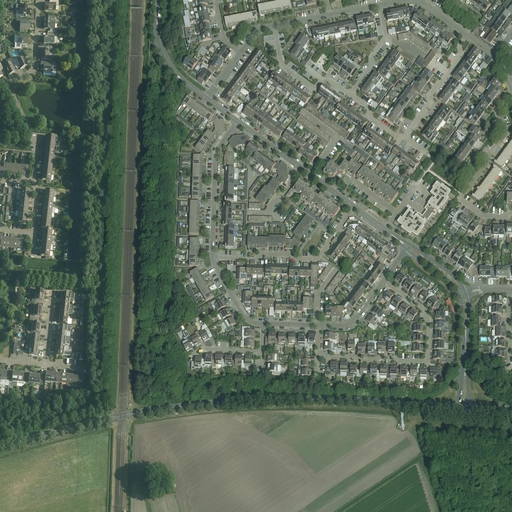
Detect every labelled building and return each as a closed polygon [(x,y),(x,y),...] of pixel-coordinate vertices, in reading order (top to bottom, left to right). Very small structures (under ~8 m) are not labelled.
[(480,9),(486,2),(482,0),(480,0),(476,6),(480,9)] [(45,11),(55,12),(56,7),(58,7),(58,1),(52,1),(52,4),(45,4),(45,11)] [(485,12),(490,5),(486,2),(480,9),(485,12)] [(511,8),(506,4),(505,3),(501,8),(510,14),(510,15),(511,16),(511,14),(511,8)] [(16,6),(16,12),(20,12),(20,18),(27,18),(27,16),(29,16),(30,9),(27,9),(27,6),(16,6)] [(511,20),(507,18),(510,15),(510,14),(501,8),(499,7),(496,12),(497,13),(506,19),(508,20),(511,23),(511,21),(511,20)] [(407,8),(402,10),(404,19),(411,17),(411,14),(413,8),(407,9),(407,8)] [(411,21),(416,24),(421,17),(420,16),(422,14),(416,10),(412,15),(414,17),(411,21)] [(497,13),(494,18),(503,24),(505,21),(506,19),(497,13)] [(422,18),(421,17),(416,24),(414,27),(418,30),(420,28),(426,20),(427,18),(424,16),(422,18)] [(44,29),(49,30),(54,30),(55,20),(55,17),(48,17),(48,20),(45,19),(44,29)] [(363,27),(361,17),(356,19),(358,32),(364,31),(363,27)] [(500,27),(503,24),(494,18),(490,22),(499,29),(501,30),(504,33),(505,31),(500,27)] [(24,23),(24,20),(17,19),(17,23),(20,23),(20,33),(24,33),(24,30),(30,30),(30,23),(24,23)] [(425,31),(432,21),(428,19),(427,21),(426,20),(420,28),(425,31)] [(429,34),(430,32),(436,24),(432,21),(425,31),(429,34)] [(489,21),(485,26),(487,27),(488,29),(496,34),(498,31),(499,29),(490,22),(489,21)] [(435,35),(440,28),(436,24),(430,32),(435,35)] [(308,30),(306,30),(308,35),(309,37),(313,36),(313,40),(319,39),(317,30),(316,30),(315,27),(308,29),(308,30)] [(487,27),(483,32),(485,33),(494,40),(497,35),(496,34),(488,29),(487,27)] [(439,38),(445,31),(440,28),(435,35),(439,38)] [(448,33),(445,31),(439,38),(437,40),(442,44),(447,36),(446,35),(448,33)] [(495,41),(485,33),(483,32),(480,37),(481,38),(490,45),(492,41),(497,45),(498,43),(495,41)] [(57,39),(56,38),(57,33),(49,33),(48,38),(44,37),(44,44),(56,45),(57,44),(57,39)] [(447,36),(442,44),(446,47),(449,49),(452,44),(450,42),(452,39),(451,38),(452,36),(449,34),(447,36)] [(15,49),(21,50),(21,45),(28,45),(28,37),(17,36),(17,42),(15,43),(15,49)] [(301,36),(298,40),(306,45),(309,41),(301,36)] [(306,45),(298,40),(295,44),(302,50),(306,45)] [(229,52),(231,49),(223,44),(220,48),(222,50),(221,52),(228,57),(231,53),(229,52)] [(302,50),(295,44),(292,48),(295,49),(294,50),(301,56),(304,51),(302,50)] [(53,48),(45,47),(44,50),(41,50),(41,60),(52,61),(53,48)] [(484,53),(478,49),(477,50),(474,48),(470,53),(477,58),(480,55),(482,56),(484,53)] [(294,50),(292,49),(289,52),(291,54),(290,55),(298,60),(301,56),(294,50)] [(225,62),(228,57),(221,52),(218,50),(214,56),(216,58),(216,59),(221,62),(223,60),(225,62)] [(401,57),(400,55),(397,54),(395,52),(394,51),(393,52),(391,51),(389,54),(398,61),(401,57)] [(258,52),(254,56),(261,61),(265,57),(258,52)] [(477,58),(470,53),(467,58),(474,63),(477,58)] [(398,61),(389,54),(386,57),(388,59),(387,60),(395,65),(398,61)] [(335,68),(342,59),(338,55),(332,63),(334,64),(332,66),(335,68)] [(223,64),(221,62),(216,59),(216,58),(214,56),(210,61),(213,63),(220,68),(223,64)] [(261,61),(254,56),(251,61),(258,66),(261,61)] [(187,68),(192,60),(188,57),(183,65),(187,68)] [(17,59),(13,61),(15,66),(17,70),(20,68),(20,70),(27,66),(24,58),(18,61),(17,59)] [(191,71),(197,63),(198,61),(194,58),(192,60),(187,68),(191,71)] [(474,63),(467,58),(463,63),(470,68),(471,69),(475,64),(474,63)] [(12,67),(15,66),(13,61),(11,59),(6,61),(7,64),(4,66),(9,75),(15,72),(12,67)] [(341,69),(347,62),(342,59),(335,68),(339,71),(340,69),(341,69)] [(395,65),(387,60),(387,61),(385,59),(382,63),(392,70),(395,65)] [(258,66),(251,61),(248,65),(255,70),(258,66)] [(344,75),(351,65),(347,62),(341,69),(342,70),(341,72),(344,75)] [(351,65),(344,75),(347,77),(349,75),(352,78),(358,70),(360,67),(353,62),(351,65)] [(41,63),(41,71),(44,71),(43,76),(52,76),(56,76),(56,73),(56,63),(41,63)] [(217,72),(220,68),(213,63),(208,69),(213,73),(215,71),(217,72)] [(392,70),(382,63),(380,66),(382,67),(381,68),(379,67),(388,74),(392,70)] [(470,68),(463,63),(460,68),(466,73),(470,68)] [(202,69),(199,73),(201,74),(208,80),(213,73),(208,69),(202,65),(200,68),(202,69)] [(255,70),(248,65),(245,69),(252,74),(255,70)] [(379,67),(376,70),(379,72),(378,73),(385,79),(385,78),(388,74),(379,67)] [(466,73),(460,68),(456,72),(463,77),(466,73)] [(252,74),(245,69),(241,74),(248,79),(252,74)] [(422,74),(429,80),(432,82),(434,78),(432,77),(433,75),(425,70),(422,74)] [(464,79),(463,77),(456,72),(453,77),(461,83),(464,79)] [(269,80),(267,82),(272,86),(273,84),(278,77),(274,73),(269,80)] [(384,80),(374,73),(371,78),(381,85),(384,80)] [(205,84),(208,80),(201,74),(196,81),(202,85),(203,83),(205,84)] [(241,74),(238,78),(244,82),(245,83),(248,79),(241,74)] [(426,84),(429,80),(422,74),(420,77),(416,74),(415,76),(419,79),(426,84)] [(238,78),(237,77),(234,81),(241,87),(244,82),(238,78)] [(278,87),(283,80),(278,77),(273,84),(278,87)] [(489,85),(492,87),(499,92),(501,89),(499,88),(497,89),(497,88),(500,84),(490,77),(487,81),(490,83),(489,85)] [(381,85),(371,78),(368,82),(375,87),(378,89),(381,85)] [(425,85),(426,84),(419,79),(416,83),(423,89),(425,90),(428,87),(425,85)] [(282,90),(287,83),(283,80),(278,87),(276,89),(280,93),(282,90)] [(375,87),(368,82),(366,80),(363,84),(365,85),(365,86),(372,92),(375,87)] [(453,80),(449,85),(456,90),(458,92),(462,87),(460,85),(453,80)] [(234,81),(231,86),(237,91),(240,92),(243,88),(241,87),(234,81)] [(420,93),(423,89),(416,83),(414,82),(410,86),(420,93)] [(291,86),(287,83),(282,90),(286,94),(287,92),(291,86)] [(291,95),(297,88),(292,85),(291,86),(287,92),(291,95)] [(365,86),(363,85),(360,88),(362,90),(361,91),(369,96),(372,92),(365,86)] [(456,90),(449,85),(446,90),(452,95),(456,90)] [(237,91),(231,86),(227,90),(234,95),(237,91)] [(322,97),(327,90),(323,86),(318,93),(322,97)] [(415,94),(416,93),(408,87),(405,92),(414,99),(417,95),(415,94)] [(495,97),(499,92),(492,87),(489,92),(495,97)] [(293,102),(296,98),(301,91),(302,91),(299,89),(298,89),(297,88),(291,95),(289,99),(293,102)] [(234,95),(227,90),(224,95),(231,100),(234,95)] [(327,100),(332,93),(327,90),(322,97),(327,100)] [(452,95),(446,90),(442,95),(449,100),(452,95)] [(300,102),(306,95),(301,91),(296,98),(300,102)] [(412,102),(414,99),(405,92),(402,96),(409,101),(410,100),(412,102)] [(492,102),(495,97),(489,92),(485,97),(492,102)] [(331,103),(336,96),(332,93),(327,100),(331,103)] [(231,100),(224,95),(221,99),(228,104),(231,100)] [(305,105),(310,98),(306,95),(300,102),(305,105)] [(449,100),(442,95),(438,100),(445,105),(449,100)] [(187,107),(192,99),(188,96),(182,103),(187,107)] [(341,99),(336,96),(331,103),(336,106),(341,99)] [(408,103),(409,101),(402,96),(399,100),(408,107),(411,104),(408,103)] [(488,106),(492,102),(485,97),(482,102),(488,106)] [(191,110),(197,102),(192,99),(187,107),(191,110)] [(406,111),(408,107),(399,100),(395,105),(403,110),(404,109),(406,111)] [(196,113),(201,106),(197,102),(191,110),(196,113)] [(485,111),(488,106),(482,102),(478,106),(485,111)] [(340,113),(345,106),(340,103),(335,110),(340,113)] [(402,111),(403,110),(395,105),(392,109),(402,116),(404,113),(402,111)] [(200,116),(205,109),(201,106),(196,113),(200,116)] [(247,116),(253,109),(248,106),(243,113),(247,116)] [(344,116),(349,109),(345,106),(340,113),(344,116)] [(472,106),(470,108),(472,109),(474,111),(481,116),(485,111),(478,106),(476,109),(472,106)] [(253,109),(247,116),(252,120),(257,113),(259,110),(254,107),(253,109)] [(443,107),(440,112),(449,118),(452,113),(443,107)] [(204,120),(210,112),(205,109),(200,116),(204,120)] [(349,120),(354,113),(349,109),(344,116),(349,120)] [(399,119),(402,116),(392,109),(389,113),(398,120),(399,120),(396,119),(397,118),(399,119)] [(472,109),(468,114),(471,116),(478,121),(481,116),(474,111),(472,109)] [(257,113),(252,120),(256,123),(257,122),(263,113),(259,110),(257,113)] [(209,123),(210,121),(214,115),(210,112),(204,120),(209,123)] [(263,113),(257,122),(262,125),(267,118),(269,115),(264,112),(263,113)] [(449,119),(449,118),(440,112),(436,116),(443,121),(446,123),(449,119)] [(353,123),(358,116),(354,113),(349,120),(353,123)] [(396,124),(398,120),(389,113),(386,118),(393,123),(394,122),(396,124)] [(224,126),(223,119),(218,115),(217,117),(214,115),(210,121),(214,124),(214,127),(224,126)] [(357,126),(363,119),(358,116),(353,123),(357,126)] [(443,121),(436,116),(433,121),(439,126),(443,121)] [(474,126),(478,121),(471,116),(467,121),(474,126)] [(266,128),(271,121),(267,118),(262,125),(266,128)] [(363,128),(367,122),(363,119),(357,126),(356,128),(361,133),(364,129),(363,128)] [(270,131),(276,124),(271,121),(266,128),(270,131)] [(439,126),(433,121),(429,126),(436,131),(439,126)] [(275,134),(280,127),(276,124),(270,131),(275,134)] [(221,137),(225,132),(224,126),(214,127),(215,130),(212,134),(215,137),(218,138),(219,136),(221,137)] [(436,131),(429,126),(426,131),(435,138),(439,133),(436,131)] [(284,131),(280,127),(275,134),(279,138),(284,131)] [(476,137),(479,132),(472,127),(468,133),(472,135),(478,140),(480,137),(478,136),(477,137),(476,137)] [(287,141),(292,134),(294,132),(288,128),(282,136),(283,137),(283,138),(287,141)] [(366,138),(371,131),(367,128),(362,135),(366,138)] [(464,139),(467,136),(462,130),(459,134),(464,139)] [(212,141),(215,137),(212,134),(208,131),(205,135),(212,141)] [(371,142),(376,135),(371,131),(366,138),(364,142),(366,143),(368,140),(371,142)] [(435,138),(426,131),(422,136),(431,143),(435,138)] [(291,145),(296,138),(292,134),(287,141),(291,145)] [(46,137),(46,143),(55,144),(55,138),(57,138),(58,135),(52,135),(51,138),(46,137)] [(209,145),(212,141),(205,135),(201,140),(209,145)] [(249,141),(250,139),(245,135),(239,136),(240,146),(243,146),(247,148),(251,143),(249,141)] [(375,145),(380,138),(376,135),(371,142),(375,145)] [(475,145),(478,140),(472,135),(468,140),(475,145)] [(240,146),(239,136),(232,137),(228,142),(230,144),(228,146),(234,150),(237,146),(240,146)] [(296,148),(301,141),(296,138),(291,145),(296,148)] [(380,148),(385,141),(380,138),(375,145),(380,148)] [(206,150),(209,145),(201,140),(198,144),(206,150)] [(471,150),(475,145),(468,140),(465,145),(471,150)] [(300,151),(305,144),(301,141),(296,148),(300,151)] [(384,151),(389,144),(385,141),(380,148),(384,151)] [(250,154),(255,146),(251,143),(247,148),(245,151),(250,154)] [(303,157),(310,146),(306,143),(305,144),(300,151),(298,153),(303,157)] [(202,154),(206,150),(198,144),(195,149),(202,154)] [(354,152),(344,144),(341,148),(352,155),(354,152)] [(394,148),(389,144),(384,151),(388,155),(394,148)] [(468,154),(471,150),(465,145),(461,150),(468,154)] [(234,154),(234,153),(234,150),(228,146),(226,149),(226,153),(225,153),(225,158),(224,158),(224,164),(229,164),(229,158),(234,159),(234,158),(236,158),(237,154),(234,154)] [(260,149),(255,146),(250,154),(252,155),(254,157),(258,152),(260,149)] [(307,160),(312,153),(310,151),(313,148),(310,146),(303,157),(307,160)] [(511,153),(511,150),(506,146),(503,150),(511,156),(511,153)] [(356,147),(353,150),(367,160),(369,157),(356,147)] [(396,157),(401,150),(396,147),(391,154),(396,157)] [(400,161),(405,154),(401,150),(396,157),(400,161)] [(464,159),(468,154),(461,150),(457,154),(464,159)] [(511,156),(503,150),(500,155),(507,160),(511,156)] [(257,162),(263,155),(258,152),(254,157),(252,159),(257,162)] [(317,156),(312,153),(307,160),(312,163),(317,156)] [(405,164),(410,157),(405,154),(400,161),(405,164)] [(461,164),(464,159),(457,154),(454,159),(461,164)] [(261,166),(267,158),(263,155),(257,162),(261,166)] [(507,160),(500,155),(497,159),(504,165),(507,160)] [(409,167),(414,160),(410,157),(405,164),(409,167)] [(233,169),(234,160),(234,159),(229,158),(229,164),(224,164),(224,169),(226,169),(233,169)] [(266,169),(271,161),(267,158),(261,166),(266,169)] [(504,165),(497,159),(493,163),(501,169),(504,165)] [(418,163),(414,160),(409,167),(413,170),(418,163)] [(273,168),(276,164),(271,161),(266,169),(270,172),(273,168)] [(349,174),(357,164),(352,161),(349,165),(345,171),(349,174)] [(287,172),(286,166),(281,162),(280,164),(277,162),(276,164),(273,168),(277,171),(278,174),(287,172)] [(328,175),(335,165),(331,162),(323,172),(328,175)] [(349,165),(345,162),(340,168),(337,172),(341,176),(345,171),(349,165)] [(353,178),(361,167),(357,164),(349,174),(353,178)] [(26,167),(20,167),(19,176),(25,176),(25,171),(28,172),(29,166),(26,165),(26,167)] [(332,179),(337,172),(340,168),(335,165),(328,175),(332,179)] [(501,172),(494,166),(491,171),(498,176),(501,172)] [(361,181),(369,170),(364,167),(356,177),(361,181)] [(365,184),(373,173),(369,170),(361,181),(365,184)] [(498,176),(491,171),(487,175),(495,180),(498,176)] [(284,184),(288,178),(287,172),(278,174),(278,177),(275,181),(280,185),(282,182),(284,184)] [(369,187),(377,177),(373,173),(365,184),(369,187)] [(51,181),(51,176),(42,175),(42,181),(47,181),(46,184),(52,185),(53,182),(51,181)] [(495,180),(487,175),(484,179),(492,185),(495,180)] [(380,181),(382,180),(377,177),(369,187),(374,190),(380,181)] [(277,189),(280,185),(275,181),(273,179),(270,184),(277,189)] [(492,185),(484,179),(481,184),(488,189),(492,185)] [(293,190),(297,194),(305,183),(300,180),(295,187),(293,190)] [(377,195),(385,185),(380,181),(374,190),(373,192),(377,195)] [(309,186),(305,183),(297,194),(301,197),(308,188),(309,186)] [(433,190),(431,192),(430,194),(433,197),(424,209),(426,210),(422,216),(418,213),(419,212),(419,211),(416,216),(408,210),(403,217),(401,216),(397,223),(402,227),(401,229),(410,235),(412,236),(413,235),(417,237),(423,228),(422,228),(432,215),(434,216),(441,207),(442,208),(450,198),(448,196),(451,192),(441,185),(441,186),(436,183),(432,189),(433,190)] [(274,193),(277,189),(270,184),(267,188),(272,192),(274,193)] [(488,189),(481,184),(478,188),(485,194),(488,189)] [(381,198),(389,188),(385,185),(377,195),(381,198)] [(269,197),(272,192),(267,188),(265,187),(262,191),(269,197)] [(312,191),(308,188),(301,197),(300,198),(304,202),(312,191)] [(386,201),(393,191),(389,188),(381,198),(386,201)] [(485,194),(478,188),(474,193),(482,198),(485,194)] [(45,191),(44,197),(53,198),(54,192),(56,192),(56,189),(50,189),(50,192),(45,191)] [(266,201),(269,197),(262,191),(259,195),(266,201)] [(317,194),(312,191),(304,202),(309,205),(317,194)] [(398,194),(393,191),(386,201),(390,205),(398,194)] [(482,198),(474,193),(471,197),(479,202),(482,198)] [(314,206),(322,196),(320,195),(319,196),(317,194),(309,205),(313,208),(315,207),(314,206)] [(263,205),(266,201),(259,195),(255,200),(261,204),(263,205)] [(326,199),(322,196),(314,206),(315,207),(319,209),(326,199)] [(331,202),(326,199),(319,209),(323,213),(331,202)] [(327,216),(335,205),(331,202),(323,213),(327,216)] [(340,209),(335,205),(327,216),(332,219),(334,216),(340,209)] [(454,223),(462,212),(459,209),(458,210),(457,211),(454,209),(449,216),(453,219),(452,221),(454,223)] [(465,214),(462,212),(454,223),(457,224),(458,223),(462,226),(467,218),(465,216),(465,214)] [(306,216),(303,220),(310,226),(314,222),(306,216)] [(470,220),(467,218),(462,226),(469,231),(474,223),(474,224),(475,222),(472,219),(471,219),(470,220)] [(307,230),(310,226),(303,220),(300,225),(307,230)] [(357,224),(353,225),(354,235),(355,233),(360,226),(362,224),(359,222),(357,224)] [(480,233),(482,227),(479,224),(478,224),(477,225),(474,224),(474,223),(469,231),(476,236),(478,232),(480,233)] [(354,235),(353,225),(348,226),(346,224),(344,227),(347,230),(353,234),(354,235)] [(304,235),(307,230),(300,225),(296,229),(304,235)] [(498,236),(498,227),(495,227),(495,226),(494,225),(490,225),(490,229),(490,236),(498,236)] [(506,234),(507,225),(503,225),(502,226),(502,227),(498,227),(498,236),(507,236),(507,234),(506,234)] [(359,237),(364,229),(360,226),(355,233),(359,237)] [(490,229),(487,229),(487,228),(486,227),(482,227),(480,233),(485,233),(484,238),(490,238),(490,236),(490,229)] [(301,239),(304,235),(296,229),(293,234),(295,235),(301,239)] [(364,240),(369,233),(364,229),(359,237),(364,240)] [(349,238),(351,236),(346,232),(344,235),(343,234),(340,239),(347,244),(350,239),(349,238)] [(374,236),(369,233),(364,240),(368,243),(372,237),(372,238),(374,236)] [(437,250),(444,240),(440,237),(439,237),(435,234),(431,240),(435,243),(432,246),(437,250)] [(303,241),(301,239),(295,235),(292,240),(296,250),(303,241)] [(368,252),(371,248),(377,241),(372,238),(372,237),(368,243),(367,244),(369,246),(366,250),(368,252)] [(349,245),(347,244),(340,239),(337,243),(344,248),(346,250),(349,245)] [(23,241),(18,240),(17,249),(22,250),(22,251),(25,252),(26,246),(23,245),(23,241)] [(292,240),(286,240),(285,240),(285,247),(285,249),(296,250),(292,240)] [(443,254),(449,247),(450,245),(447,243),(447,242),(444,240),(437,250),(439,251),(438,252),(439,254),(442,256),(443,255),(443,254)] [(376,251),(381,244),(377,241),(371,248),(376,251)] [(344,248),(337,243),(334,248),(341,253),(344,248)] [(388,243),(385,247),(380,254),(390,253),(389,248),(391,246),(388,243)] [(385,247),(381,244),(376,251),(378,253),(377,255),(377,256),(380,258),(385,261),(387,259),(380,254),(385,247)] [(449,261),(455,252),(449,247),(443,254),(443,255),(446,256),(445,257),(445,259),(449,261)] [(341,253),(334,248),(330,252),(337,257),(341,253)] [(457,264),(462,257),(458,254),(461,251),(458,249),(455,252),(449,261),(452,263),(453,263),(454,262),(456,264),(457,264)] [(49,257),(50,252),(41,251),(40,256),(45,257),(45,260),(51,260),(51,257),(49,257)] [(337,257),(330,252),(327,256),(334,262),(337,257)] [(391,262),(393,259),(391,257),(390,253),(380,254),(387,259),(391,262)] [(463,269),(469,262),(462,257),(457,264),(456,264),(455,266),(459,268),(460,268),(461,267),(463,269)] [(381,266),(383,264),(378,260),(376,262),(377,263),(374,268),(381,273),(384,268),(381,266)] [(475,277),(475,266),(469,262),(463,269),(466,271),(465,272),(465,273),(470,277),(475,277)] [(485,277),(485,268),(481,268),(481,267),(479,264),(477,264),(475,266),(475,277),(485,277)] [(493,279),(493,268),(490,268),(490,265),(485,265),(485,268),(485,277),(488,277),(488,278),(489,279),(493,279)] [(509,280),(510,269),(510,267),(502,267),(502,269),(501,278),(504,278),(504,279),(505,280),(509,280)] [(378,277),(381,273),(374,268),(371,272),(378,277)] [(501,278),(502,269),(493,268),(493,279),(497,280),(498,279),(498,278),(501,278)] [(200,274),(197,269),(193,272),(191,270),(188,272),(192,278),(200,274)] [(375,282),(378,277),(371,272),(368,276),(375,282)] [(403,281),(405,283),(408,279),(409,279),(410,278),(407,275),(405,277),(400,273),(394,281),(400,285),(403,281)] [(203,278),(200,274),(192,278),(195,283),(203,278)] [(371,286),(375,282),(368,276),(364,281),(371,286)] [(205,283),(203,278),(195,283),(197,288),(205,283)] [(411,287),(413,289),(416,285),(417,285),(418,284),(415,281),(414,283),(409,279),(408,279),(405,283),(402,287),(408,291),(411,287)] [(365,291),(369,286),(362,281),(358,286),(365,291)] [(208,288),(205,283),(197,288),(200,292),(208,288)] [(419,293),(422,295),(424,291),(425,291),(426,289),(423,287),(422,289),(417,285),(416,285),(413,289),(410,293),(416,297),(419,293)] [(362,295),(365,291),(358,286),(355,290),(362,295)] [(427,299),(430,301),(433,297),(439,289),(436,286),(431,292),(430,292),(429,292),(428,293),(425,291),(424,291),(422,295),(418,299),(424,303),(427,299)] [(211,293),(208,288),(200,292),(203,297),(211,293)] [(359,300),(362,295),(355,290),(352,295),(359,300)] [(385,295),(382,293),(378,299),(381,302),(382,299),(387,303),(390,299),(393,295),(388,291),(385,295)] [(214,297),(211,293),(203,297),(206,302),(214,297)] [(32,300),(31,303),(35,304),(41,304),(42,301),(44,302),(44,296),(35,295),(34,300),(32,300)] [(356,304),(359,300),(352,295),(349,299),(356,304)] [(393,301),(390,299),(387,303),(386,305),(389,307),(390,305),(395,309),(398,305),(401,301),(396,297),(393,301)] [(437,309),(442,301),(439,299),(438,301),(433,297),(430,301),(427,305),(432,309),(434,307),(437,309)] [(502,297),(492,297),(489,297),(489,303),(489,307),(491,307),(496,307),(496,304),(501,304),(502,297)] [(352,309),(356,304),(349,299),(345,303),(352,309)] [(214,306),(217,311),(221,309),(226,306),(222,301),(218,303),(216,300),(210,304),(212,307),(214,306)] [(31,303),(30,311),(33,312),(42,313),(43,307),(43,304),(41,304),(35,304),(34,303),(31,303)] [(349,313),(352,309),(345,303),(342,308),(344,312),(346,311),(349,313)] [(401,307),(398,305),(395,309),(394,311),(397,313),(398,311),(403,315),(406,311),(409,307),(404,303),(401,307)] [(376,307),(372,313),(376,316),(374,318),(378,321),(378,322),(379,323),(383,318),(382,316),(384,313),(376,307)] [(501,314),(501,307),(496,307),(491,307),(491,314),(489,313),(489,317),(496,317),(496,314),(501,314)] [(223,312),(221,309),(217,311),(215,312),(217,316),(219,315),(222,320),(226,318),(231,315),(227,309),(223,312)] [(403,315),(402,317),(405,319),(407,320),(408,319),(412,321),(418,313),(412,309),(409,313),(406,311),(403,315)] [(41,320),(42,313),(33,312),(30,311),(30,319),(41,320)] [(435,313),(435,320),(440,320),(440,323),(445,323),(445,324),(449,324),(449,318),(445,318),(445,313),(435,313)] [(378,321),(374,318),(370,315),(366,321),(370,324),(368,327),(374,331),(376,328),(377,326),(375,325),(378,322),(378,321)] [(501,328),(501,321),(496,321),(496,317),(489,317),(489,321),(491,321),(491,327),(493,327),(501,328)] [(236,324),(232,318),(228,321),(226,318),(222,320),(220,321),(222,324),(224,323),(227,329),(225,330),(226,333),(234,328),(232,326),(236,324)] [(41,329),(41,320),(30,319),(29,322),(32,323),(31,328),(41,329)] [(204,342),(209,339),(207,334),(210,333),(206,326),(203,320),(200,322),(203,328),(202,328),(201,331),(202,331),(199,333),(198,333),(201,338),(204,342)] [(413,326),(413,332),(418,333),(423,333),(423,326),(418,326),(418,323),(410,322),(410,326),(413,326)] [(444,330),(445,324),(445,323),(440,323),(434,323),(434,330),(439,330),(439,333),(444,333),(444,334),(449,334),(449,330),(444,330)] [(492,331),(492,337),(493,337),(500,338),(505,338),(505,331),(504,331),(504,328),(501,328),(493,327),(493,331),(492,331)] [(254,338),(255,331),(250,331),(250,328),(242,328),(242,331),(242,337),(242,338),(249,338),(254,338)] [(183,338),(185,341),(181,343),(186,352),(192,349),(189,344),(192,343),(190,338),(189,336),(186,331),(183,333),(185,337),(183,338)] [(195,347),(201,344),(198,339),(201,338),(198,333),(199,333),(198,331),(194,333),(195,335),(190,338),(192,343),(195,347)] [(417,336),(418,333),(413,332),(410,332),(410,336),(412,336),(412,342),(417,343),(422,343),(423,336),(417,336)] [(268,338),(265,338),(265,346),(268,346),(268,344),(274,344),(275,344),(275,339),(275,334),(268,333),(268,338)] [(444,340),(444,334),(444,333),(439,333),(434,333),(434,340),(439,340),(439,343),(444,343),(444,344),(446,344),(446,340),(444,340)] [(278,339),(275,339),(275,344),(274,344),(274,346),(278,346),(278,344),(284,344),(285,344),(285,339),(285,334),(278,334),(278,339)] [(288,339),(285,339),(285,344),(284,344),(284,346),(288,346),(288,344),(294,344),(295,345),(295,339),(295,334),(288,334),(288,339)] [(298,340),(295,339),(295,345),(294,344),(294,347),(298,347),(298,345),(305,345),(305,340),(305,335),(298,334),(298,340)] [(329,341),(329,344),(334,344),(337,344),(337,341),(335,341),(335,334),(325,334),(324,340),(329,341)] [(315,345),(315,335),(308,335),(308,340),(305,340),(305,345),(304,347),(311,347),(311,345),(315,345)] [(505,348),(505,341),(500,341),(500,338),(493,337),(493,341),(495,341),(495,347),(500,348),(505,348)] [(254,348),(254,341),(249,341),(249,338),(242,338),(242,341),(241,341),(241,346),(240,346),(240,347),(244,348),(254,348)] [(354,347),(358,347),(358,344),(358,340),(354,340),(354,342),(348,342),(348,352),(354,352),(354,347)] [(384,348),(388,348),(388,343),(388,341),(384,340),(384,343),(378,342),(378,350),(377,353),(384,353),(384,348)] [(398,340),(392,340),(392,343),(388,343),(388,348),(387,353),(394,353),(394,348),(398,348),(398,340)] [(364,349),(368,349),(368,344),(368,342),(364,342),(364,344),(358,344),(358,347),(357,354),(364,354),(364,349)] [(374,350),(378,350),(378,342),(374,342),(374,344),(368,344),(368,349),(367,354),(374,355),(374,350)] [(417,346),(417,343),(412,342),(410,342),(404,342),(404,345),(409,345),(409,346),(409,348),(412,348),(412,352),(422,353),(422,346),(417,346)] [(444,350),(444,344),(444,343),(439,343),(434,343),(434,350),(439,350),(439,353),(444,353),(444,354),(446,354),(446,350),(444,350)] [(324,344),(324,350),(329,351),(329,354),(337,354),(341,354),(342,349),(337,349),(337,348),(334,348),(334,344),(329,344),(324,344)] [(504,358),(505,351),(499,351),(500,348),(495,347),(492,347),(492,351),(491,351),(491,357),(504,358)] [(443,358),(444,354),(444,353),(439,353),(433,353),(433,360),(438,360),(438,363),(452,364),(452,359),(448,359),(447,358),(443,358)] [(211,365),(212,360),(212,355),(205,355),(205,360),(202,360),(201,367),(205,367),(205,365),(211,365)] [(221,366),(222,360),(222,355),(215,355),(215,360),(212,360),(211,365),(211,367),(215,367),(215,365),(221,365),(221,366)] [(231,366),(232,361),(232,356),(225,355),(225,361),(222,360),(221,366),(221,365),(221,368),(225,368),(225,366),(231,366)] [(267,355),(267,362),(272,362),(272,366),(277,366),(279,366),(279,362),(277,362),(278,356),(267,355)] [(241,366),(242,361),(242,356),(235,356),(235,361),(232,361),(231,366),(231,368),(235,368),(235,366),(241,366)] [(252,356),(245,356),(245,361),(242,361),(241,366),(241,368),(245,369),(245,366),(251,367),(252,356)] [(298,360),(299,360),(299,366),(301,366),(301,367),(306,367),(311,367),(311,360),(306,360),(306,357),(305,357),(298,356),(298,360)] [(201,367),(202,360),(202,358),(195,357),(195,363),(191,362),(191,370),(195,370),(195,368),(201,368),(201,367)] [(337,373),(337,368),(337,363),(330,363),(330,368),(326,368),(326,375),(330,375),(330,373),(336,373),(337,373)] [(347,363),(340,363),(340,368),(337,368),(337,373),(336,373),(336,375),(340,375),(340,373),(346,373),(347,373),(347,370),(347,363)] [(277,372),(277,366),(272,366),(267,365),(267,372),(272,372),(272,376),(280,376),(280,372),(277,372)] [(350,370),(347,370),(347,373),(346,373),(346,377),(350,378),(350,375),(356,376),(357,376),(357,371),(357,365),(350,365),(350,370)] [(387,366),(386,366),(386,365),(383,365),(383,366),(380,366),(380,371),(377,371),(376,376),(376,378),(376,382),(378,382),(379,381),(379,379),(380,379),(380,376),(386,377),(387,371),(387,366)] [(306,370),(306,367),(301,367),(299,366),(298,370),(298,376),(311,377),(311,370),(306,370)] [(360,371),(357,371),(357,376),(356,376),(356,378),(360,378),(360,376),(366,376),(367,371),(367,366),(360,366),(360,371)] [(370,371),(367,371),(366,376),(366,378),(370,378),(370,376),(376,376),(377,371),(377,366),(370,366),(370,371)] [(397,367),(390,367),(390,372),(387,371),(386,377),(386,379),(390,379),(390,377),(396,377),(397,372),(397,367)] [(400,372),(397,372),(396,377),(396,379),(400,379),(400,377),(406,377),(407,372),(407,367),(400,367),(400,372)] [(416,378),(417,373),(417,367),(410,367),(410,372),(407,372),(406,377),(406,379),(410,380),(410,377),(416,378)] [(427,368),(420,368),(420,373),(417,373),(416,378),(416,380),(420,380),(420,378),(426,378),(427,373),(427,368)] [(437,368),(430,368),(430,373),(427,373),(426,378),(426,380),(433,380),(433,378),(436,378),(441,378),(441,369),(437,368)] [(9,381),(10,371),(7,371),(6,372),(1,372),(1,381),(0,384),(5,385),(5,386),(7,386),(8,386),(8,385),(9,381)] [(10,371),(9,381),(9,382),(10,382),(12,382),(11,386),(17,387),(18,373),(13,373),(13,372),(10,371)] [(25,383),(27,373),(23,373),(23,374),(18,373),(17,387),(17,386),(21,387),(21,383),(23,383),(22,383),(25,384),(25,383)] [(34,384),(35,375),(30,375),(30,373),(27,373),(25,383),(26,383),(26,384),(27,384),(28,384),(34,384)] [(42,385),(44,375),(40,374),(40,376),(35,375),(34,384),(39,385),(40,386),(42,385)] [(86,386),(87,375),(84,374),(84,377),(78,376),(77,385),(83,386),(84,387),(85,387),(85,386),(86,386)] [(385,511),(425,491),(423,477),(418,477),(421,474),(416,463),(411,468),(412,472),(408,479),(404,480),(414,479),(403,490),(396,491),(398,488),(395,486),(395,484),(393,485),(392,482),(390,484),(387,488),(386,489),(379,495),(377,496),(378,500),(379,501),(378,502),(380,504),(382,503),(382,509),(385,510),(385,511)] [(428,511),(430,511),(425,503),(415,509),(416,511),(428,511)]
